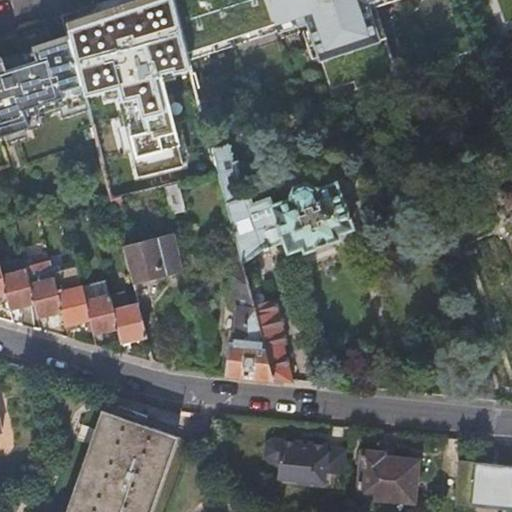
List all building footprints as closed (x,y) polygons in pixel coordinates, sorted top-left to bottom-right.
[(170,0),(173,7),(188,64),(308,21),(330,90),(396,67),(374,6),(390,0),(170,0)] [(173,7),(69,40),(87,111),(121,97),(144,179),(190,169),(164,72),(188,64),(173,7)] [(69,40),(0,63),(0,138),(5,137),(8,148),(28,142),(25,134),(43,127),(41,118),(60,111),(63,119),(87,111),(69,40)] [(226,205),(237,245),(242,264),(245,263),(248,261),(261,249),(262,249),(263,250),(270,248),(269,246),(284,241),(288,251),(302,246),(304,251),(338,238),(337,234),(352,229),(336,184),(316,191),(315,188),(305,184),(296,187),(291,198),(291,200),(274,206),(272,197),(272,195),(270,194),(268,198),(254,206),(250,200),(251,197),(248,196),(248,199),(226,205)] [(511,217),(511,216),(511,191),(495,195),(498,211),(509,209),(511,217)] [(122,248),(131,283),(157,276),(182,270),(174,235),(122,248)] [(231,347),(228,375),(250,378),(273,380),(254,308),(251,297),(242,264),(237,245),(224,248),(227,265),(227,279),(231,279),(229,310),(236,311),(233,347),(231,347)] [(22,309),(34,306),(29,286),(25,269),(24,263),(3,268),(5,276),(0,277),(5,297),(9,312),(22,309)] [(34,306),(38,320),(50,317),(62,314),(57,294),(53,280),(54,280),(53,274),(50,263),(25,269),(29,286),(34,306)] [(62,314),(66,329),(78,325),(90,322),(84,303),(80,288),(81,288),(76,268),(53,274),(54,280),(53,280),(57,294),(62,314)] [(80,288),(84,303),(110,297),(111,297),(107,281),(81,288),(80,288)] [(113,311),(110,297),(84,303),(90,322),(94,337),(106,334),(119,332),(113,311)] [(254,308),(273,380),(292,382),(287,366),(281,347),(284,346),(281,334),(283,333),(277,312),(275,313),(273,303),(254,308)] [(134,343),(146,340),(137,305),(113,311),(119,332),(122,346),(134,343)] [(63,511),(149,511),(175,439),(99,412),(63,511)] [(326,490),(327,476),(329,451),(329,448),(274,442),(269,447),(267,459),(272,465),(281,465),(279,485),(326,490)] [(347,478),(349,453),(329,451),(327,476),(347,478)] [(394,455),(362,452),(357,497),(413,503),(417,462),(393,459),(394,455)]
